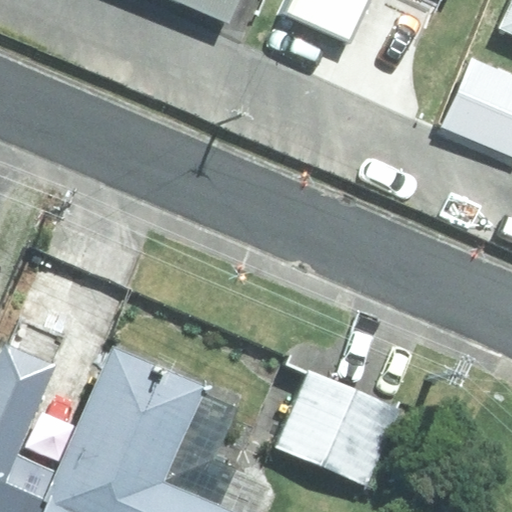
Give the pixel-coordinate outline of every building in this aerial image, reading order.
[(147,0),(214,28),(225,0),(147,0)] [(281,0),(271,23),(339,54),(363,0),(281,0)] [(511,0),(505,0),(491,33),(511,41),(511,0)] [(511,82),(466,63),(436,134),(511,165),(511,82)] [(3,305),(0,311),(0,337),(3,339),(16,311),(3,305)] [(212,511),(228,475),(204,464),(224,415),(189,402),(191,393),(100,354),(49,476),(8,459),(45,369),(0,349),(0,511),(212,511)] [(301,377),(268,449),(355,489),(388,417),(301,377)] [(392,500),(387,511),(409,511),(411,508),(392,500)]
